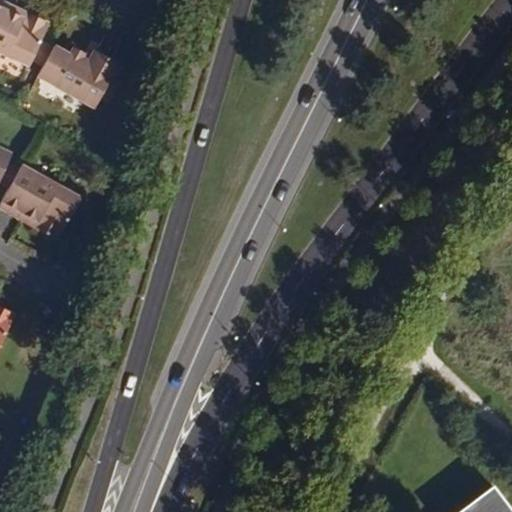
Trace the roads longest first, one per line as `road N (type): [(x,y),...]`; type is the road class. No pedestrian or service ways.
road 1 (secondary): [(163,511),(248,350),(511,1)]
road 2 (secondary): [(137,511),(202,349),(372,0)]
road 3 (secondary): [(351,0),(186,343),(118,511)]
road 4 (secondary): [(236,0),(85,511)]
